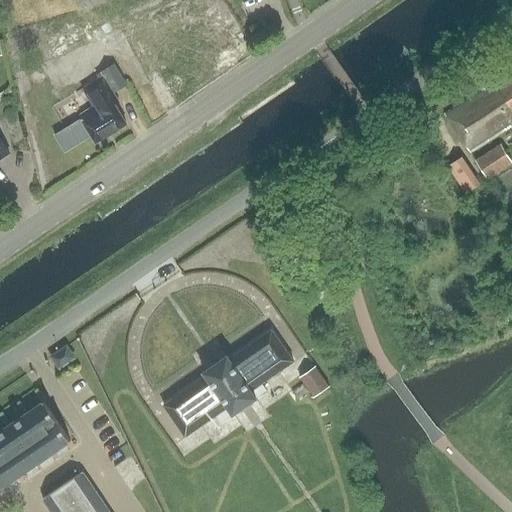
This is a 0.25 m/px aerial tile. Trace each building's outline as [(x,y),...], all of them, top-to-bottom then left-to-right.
[(206,70),(239,47),(224,25),(225,25),(207,0),(207,1),(206,0),(156,0),(177,29),(167,36),(184,61),(194,54),(206,70)] [(117,102),(112,93),(124,87),(121,82),(112,67),(111,68),(101,74),(103,77),(83,89),(94,108),(80,116),(81,118),(54,135),(65,152),(92,136),(95,142),(125,125),(113,104),(117,102)] [(444,114),(469,153),(511,125),(511,81),(499,90),(494,82),(444,114)] [(0,159),(9,153),(0,140),(0,159)] [(474,160),(487,180),(511,164),(499,144),(474,160)] [(469,171),(459,158),(448,166),(457,179),(469,171)] [(271,330),(229,359),(226,356),(203,372),(205,376),(163,405),(185,437),(217,414),(221,421),(232,414),(232,415),(256,398),(255,397),(266,390),(261,384),(293,361),(271,330)] [(75,357),(67,346),(51,357),(59,368),(75,357)] [(314,366),(299,377),(313,397),(328,386),(314,366)] [(26,413),(53,453),(71,441),(44,401),(26,413)] [(9,425),(36,465),(53,453),(26,413),(9,425)] [(36,465),(9,425),(0,430),(0,449),(18,476),(36,465)] [(0,487),(0,488),(18,476),(0,449),(0,487)] [(43,498),(52,511),(108,511),(82,472),(43,498)]
